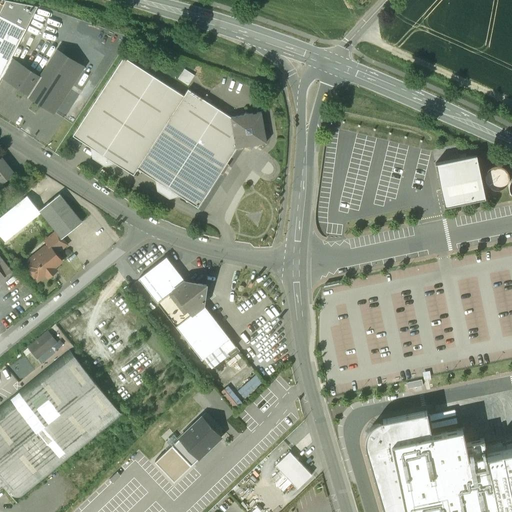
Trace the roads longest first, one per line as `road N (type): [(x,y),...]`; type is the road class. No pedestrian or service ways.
road 1 (tertiary): [(349,511),(309,378),(295,262)]
road 2 (secondary): [(331,60),(511,143)]
road 3 (residential): [(0,350),(143,223)]
road 4 (track): [(511,107),(357,31)]
road 5 (residential): [(0,132),(143,223)]
road 6 (residential): [(143,223),(204,248),(295,262)]
road 7 (tertiary): [(295,262),(307,112)]
